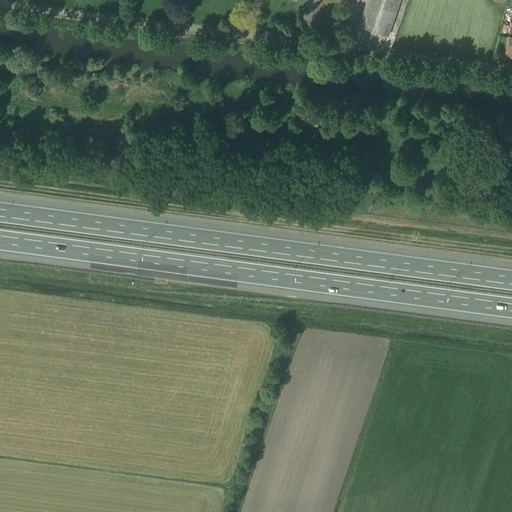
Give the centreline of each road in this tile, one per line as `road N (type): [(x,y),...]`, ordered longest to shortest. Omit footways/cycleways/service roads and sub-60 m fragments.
road 1 (track): [(0,95),(97,110),(144,105),(198,121),(257,121),(474,159),(511,156)]
road 2 (motorway): [(511,281),(0,213)]
road 3 (motorway): [(0,240),(511,308)]
road 4 (unclassified): [(511,71),(0,5)]
